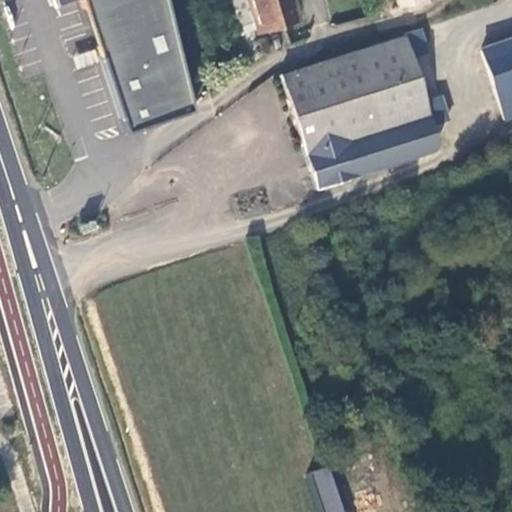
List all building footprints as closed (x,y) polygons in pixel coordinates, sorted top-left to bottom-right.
[(165,0),(80,0),(125,134),(193,111),(165,0)] [(290,0),(244,0),(254,31),(296,18),(290,0)] [(439,147),(411,60),(427,54),(420,30),(402,36),(403,39),(280,79),(317,192),(436,153),(439,147)] [(511,117),(511,40),(479,52),(503,121),(511,117)] [(345,511),(332,469),(312,475),(324,511),(345,511)]
